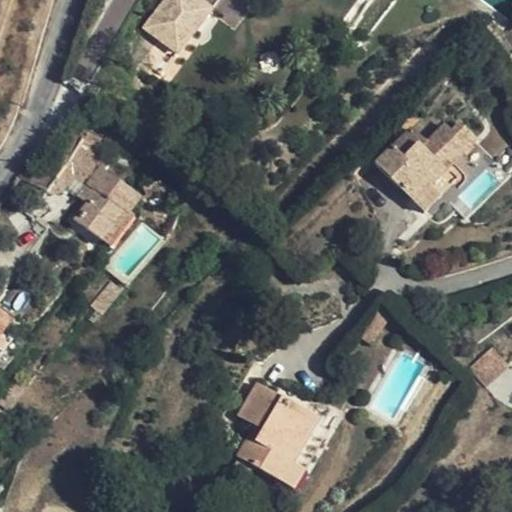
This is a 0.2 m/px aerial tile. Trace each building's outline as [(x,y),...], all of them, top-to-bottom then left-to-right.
[(214,10),(201,0),(171,0),(153,23),(166,33),(185,47),(214,10)] [(189,50),(185,47),(166,33),(149,55),(172,73),(189,50)] [(377,164),(415,203),(431,188),(445,175),(440,169),(448,161),(453,166),(476,143),(459,126),(449,135),(442,128),(425,145),(409,131),(377,164)] [(63,169),(46,190),(44,192),(50,195),(60,194),(74,176),(86,185),(77,197),(85,204),(72,221),(99,241),(109,248),(130,218),(128,216),(140,198),(102,169),(105,165),(79,144),(63,169)] [(438,196),(431,188),(415,203),(423,212),(438,196)] [(107,315),(126,292),(115,282),(95,306),(107,315)] [(0,333),(10,320),(0,312),(0,333)] [(511,365),(497,348),(474,368),(490,386),(511,366),(511,365)] [(238,417),(255,427),(265,433),(258,444),(248,439),(237,457),(294,490),(304,473),(291,465),(318,419),(325,424),(330,413),(289,390),(284,400),(257,385),(238,417)] [(330,427),(325,424),(318,419),(291,465),(304,473),(330,427)] [(255,427),(248,439),(258,444),(265,433),(255,427)]
